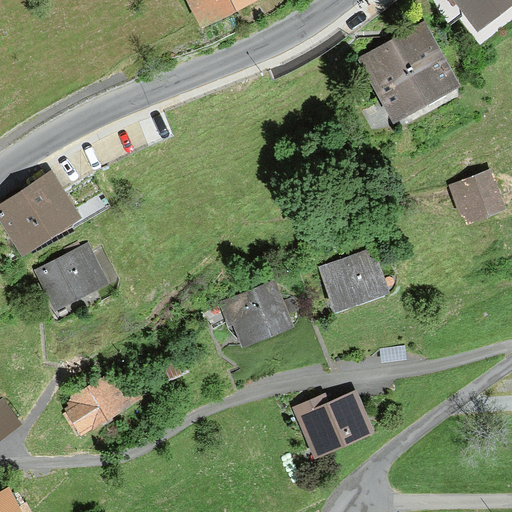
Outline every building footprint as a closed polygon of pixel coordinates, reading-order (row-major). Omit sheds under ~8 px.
[(238,19),(228,0),(181,0),(201,38),(238,19)] [(269,0),(228,0),(238,19),(271,3),(269,0)] [(511,9),(511,0),(452,0),(477,35),(511,9)] [(459,91),(422,24),(355,60),(391,127),(459,91)] [(461,219),(504,204),(492,169),(449,184),(461,219)] [(0,218),(24,250),(76,216),(49,170),(0,200),(0,218)] [(57,312),(111,284),(89,240),(35,268),(57,312)] [(370,251),(317,269),(333,319),(387,301),(370,251)] [(296,312),(292,299),(281,302),(275,286),(225,304),(243,353),(293,335),(286,316),(296,312)] [(187,370),(176,346),(148,359),(160,383),(187,370)] [(111,372),(99,380),(95,373),(66,391),(70,398),(68,404),(64,406),(67,409),(62,412),(79,439),(90,432),(92,435),(143,404),(124,374),(116,379),(111,372)] [(324,394),(290,408),(313,463),(378,436),(359,390),(328,403),(324,394)] [(0,398),(0,437),(24,419),(5,395),(0,398)] [(15,508),(7,493),(0,496),(0,511),(28,511),(24,503),(15,508)]
